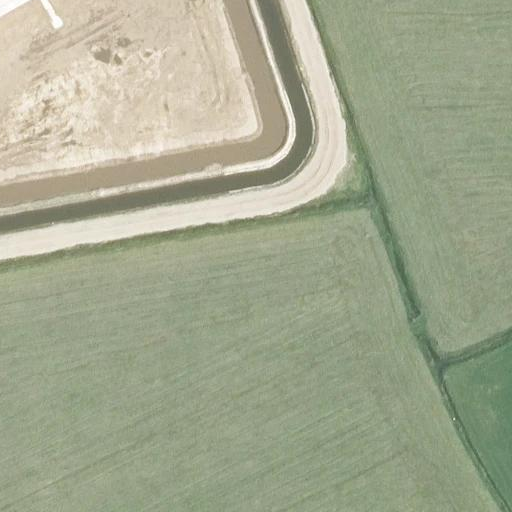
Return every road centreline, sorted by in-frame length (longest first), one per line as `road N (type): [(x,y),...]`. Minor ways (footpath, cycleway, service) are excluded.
road 1 (track): [(342,0),(442,321),(403,338),(483,511)]
road 2 (track): [(0,246),(304,190),(318,176),(329,139),(291,0)]
